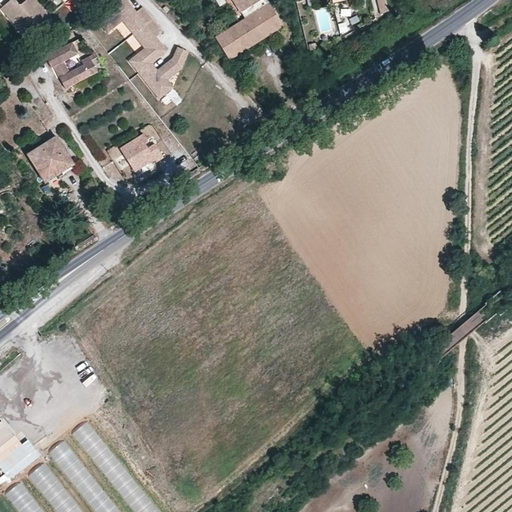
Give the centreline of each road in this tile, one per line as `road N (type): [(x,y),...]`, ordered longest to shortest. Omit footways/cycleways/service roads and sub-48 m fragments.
road 1 (track): [(438,511),(458,427),(477,54),(463,15)]
road 2 (secondary): [(142,220),(483,0)]
road 3 (unknown): [(176,199),(159,183),(133,192),(112,186),(40,81)]
road 4 (secondary): [(0,334),(142,220)]
road 5 (secondary): [(142,220),(0,316)]
